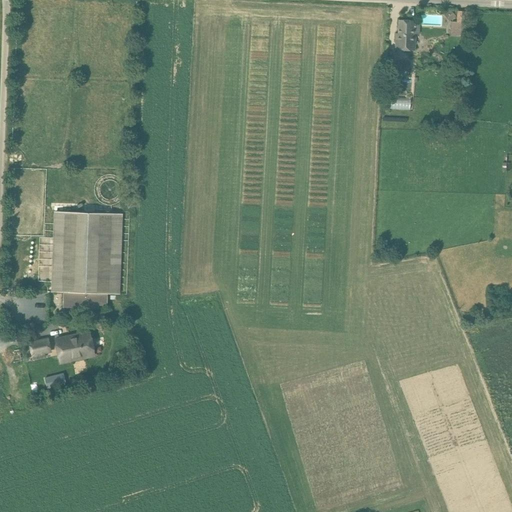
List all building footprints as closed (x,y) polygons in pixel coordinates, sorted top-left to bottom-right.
[(456,16),(451,9),(445,15),(449,21),(456,16)] [(458,10),(457,21),(452,21),(451,35),(466,35),(467,10),(458,10)] [(412,50),(413,20),(399,20),(398,50),(412,50)] [(407,77),(408,62),(390,61),(389,76),(407,77)] [(411,98),(391,98),(390,108),(411,109),(411,98)] [(120,294),(123,214),(56,211),(53,292),(63,292),(63,308),(98,309),(98,306),(107,306),(108,293),(120,294)] [(90,330),(55,337),(60,364),(95,357),(90,330)] [(50,350),(48,339),(30,343),(34,360),(46,357),(45,351),(50,350)] [(123,361),(118,364),(125,374),(138,366),(136,362),(138,361),(133,353),(122,359),(123,361)] [(48,389),(67,385),(65,372),(45,376),(48,389)]
